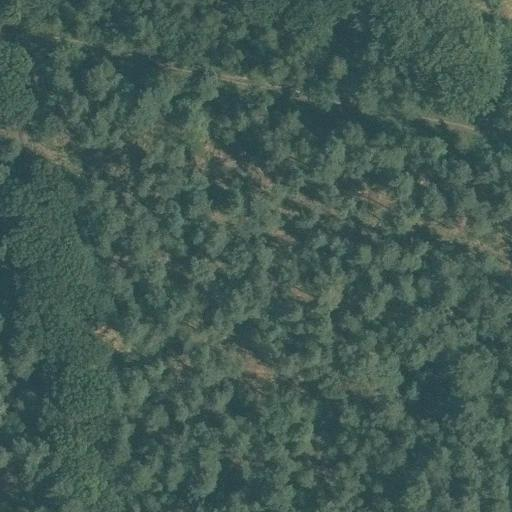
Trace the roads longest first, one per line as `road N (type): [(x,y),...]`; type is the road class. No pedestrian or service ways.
road 1 (track): [(511,131),(4,27)]
road 2 (track): [(99,511),(4,27)]
